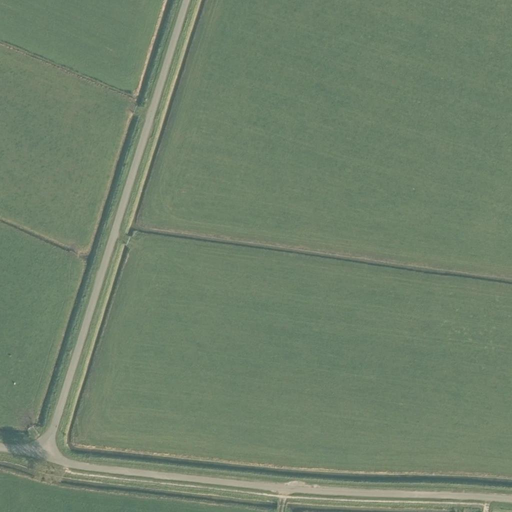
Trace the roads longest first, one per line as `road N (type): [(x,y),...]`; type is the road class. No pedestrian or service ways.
road 1 (unclassified): [(42,456),(185,0)]
road 2 (unclassified): [(511,502),(283,493),(42,456)]
